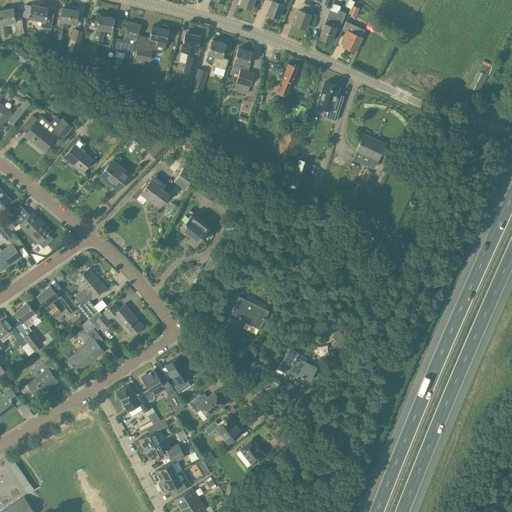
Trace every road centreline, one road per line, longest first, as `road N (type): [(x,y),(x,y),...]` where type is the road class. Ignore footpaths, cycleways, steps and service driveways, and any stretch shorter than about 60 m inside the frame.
road 1 (tertiary): [(135,0),(246,30),(434,110),(510,133)]
road 2 (motorway): [(511,197),(376,511)]
road 3 (motorway): [(402,511),(511,255)]
road 4 (residential): [(319,464),(176,329)]
road 5 (residential): [(163,511),(96,387)]
road 6 (residential): [(176,329),(88,236)]
